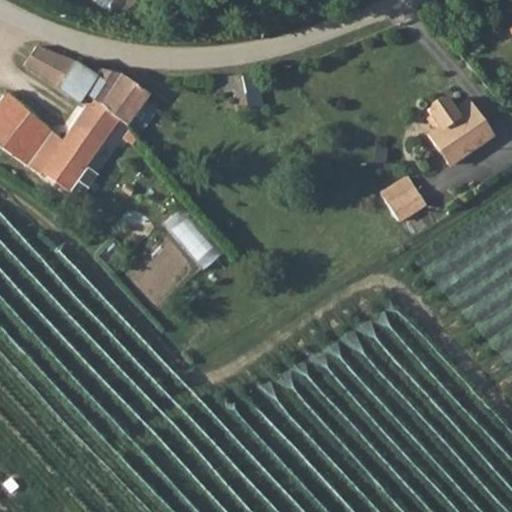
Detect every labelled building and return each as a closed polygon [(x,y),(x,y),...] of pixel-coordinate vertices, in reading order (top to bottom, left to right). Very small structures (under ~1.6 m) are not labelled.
[(93,83),(124,118),(128,123),(150,96),(128,71),(108,66),(102,74),(89,65),(93,61),(47,47),(37,56),(80,97),(93,83)] [(245,90),(245,78),(215,80),(216,93),(245,90)] [(80,97),(54,127),(29,105),(9,86),(0,98),(0,137),(30,154),(32,152),(68,185),(124,118),(93,83),(80,97)] [(494,133),(475,105),(460,115),(449,97),(432,109),(443,125),(431,134),(450,163),(494,133)] [(407,177),(384,197),(397,213),(420,193),(407,177)] [(205,269),(226,253),(188,205),(167,222),(205,269)]
